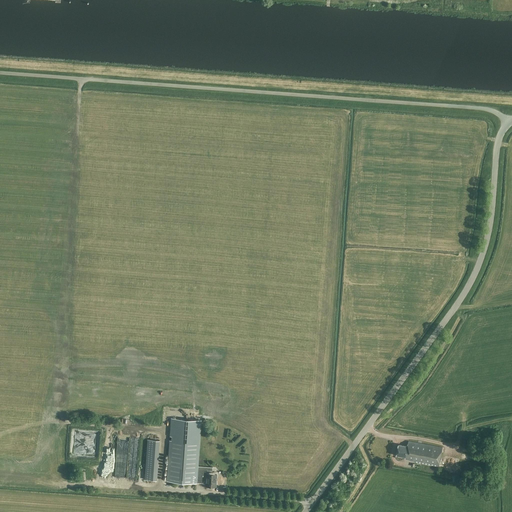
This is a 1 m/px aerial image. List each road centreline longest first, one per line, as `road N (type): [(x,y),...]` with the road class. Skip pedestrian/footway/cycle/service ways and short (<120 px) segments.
road 1 (unclassified): [(508,122),(477,108),(0,72)]
road 2 (tertiary): [(304,511),(460,300),(493,214),(497,145),(508,122)]
road 3 (unknown): [(314,498),(152,486)]
